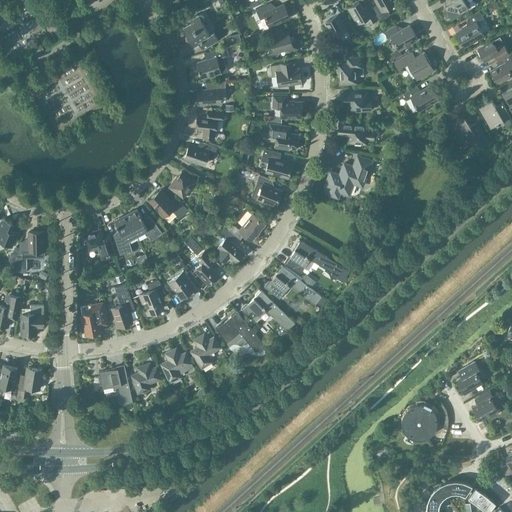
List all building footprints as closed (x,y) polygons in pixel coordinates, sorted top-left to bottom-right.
[(372,7),(379,20),(390,14),(387,9),(396,3),(394,0),(375,0),(378,4),(372,7)] [(444,5),(451,18),(468,8),(464,0),(450,0),(451,1),(444,5)] [(348,8),(357,24),(368,18),(371,23),(376,20),(368,5),(363,8),(359,1),(348,8)] [(271,2),(256,9),(261,20),(266,17),(270,27),(290,17),(284,3),(273,9),(271,2)] [(471,24),(457,33),(465,46),(472,42),(477,39),(484,35),(476,22),(484,18),(480,11),(467,18),(471,24)] [(183,27),(194,46),(200,42),(203,48),(218,39),(214,32),(210,35),(203,22),(204,20),(205,18),(204,16),(203,15),(201,14),(198,14),(190,19),(192,22),(183,27)] [(241,14),(235,16),(237,22),(244,19),(241,14)] [(324,22),(333,37),(347,29),(349,34),(355,30),(347,17),(342,20),(338,14),(324,22)] [(396,25),(384,32),(388,38),(391,36),(399,50),(418,39),(409,25),(399,31),(396,25)] [(272,44),(268,53),(276,57),(281,49),(288,47),(289,51),(299,49),(296,38),(291,40),(289,32),(284,33),(283,29),(269,33),(270,37),(272,44)] [(241,40),(239,33),(226,37),(228,44),(241,40)] [(496,61),(509,54),(510,54),(503,41),(496,45),(493,41),(478,49),(485,61),(493,56),(496,61)] [(211,76),(221,73),(228,71),(224,57),(230,55),(227,46),(208,52),(210,58),(197,62),(202,78),(210,75),(211,76)] [(408,54),(395,62),(399,68),(408,62),(417,79),(433,70),(423,52),(411,59),(408,54)] [(496,61),(499,67),(491,71),(497,83),(511,74),(511,73),(509,68),(511,65),(511,59),(509,54),(496,61)] [(339,65),(340,84),(357,83),(356,68),(362,67),(362,57),(348,58),(348,64),(339,65)] [(293,69),(292,62),(271,65),(273,76),(277,76),(279,86),(302,82),(299,68),(293,69)] [(511,86),(502,93),(510,107),(511,106),(511,77),(509,80),(511,84),(511,86)] [(199,90),(200,104),(221,102),(220,93),(226,92),(225,81),(212,82),(213,89),(199,90)] [(417,85),(403,93),(407,100),(411,97),(419,110),(438,99),(431,86),(421,91),(417,85)] [(344,92),(344,99),(349,99),(349,110),(371,110),(371,98),(368,98),(367,91),(360,92),(360,89),(349,90),(349,92),(344,92)] [(305,101),(287,101),(287,94),(273,94),(273,107),(281,107),(281,117),(302,117),(302,110),(305,110),(305,101)] [(502,103),(496,106),(492,99),(477,107),(490,129),(497,125),(499,124),(499,123),(503,121),(506,126),(511,122),(511,120),(505,108),(502,103)] [(197,117),(196,128),(204,129),(203,137),(214,138),(215,131),(217,131),(218,119),(223,120),(224,112),(208,111),(207,118),(197,117)] [(459,142),(463,140),(471,135),(479,148),(489,143),(477,122),(470,126),(464,115),(452,122),(456,129),(453,130),(459,142)] [(339,122),(338,134),(348,135),(348,142),(367,143),(367,138),(373,139),(374,131),(368,130),(368,125),(339,122)] [(269,131),(268,135),(276,136),(275,146),(297,149),(299,134),(291,133),(292,126),(285,125),(270,123),(269,131)] [(402,125),(395,124),(399,134),(406,131),(402,125)] [(185,157),(205,164),(207,157),(213,159),(217,147),(204,142),(202,148),(190,144),(185,157)] [(264,148),(261,160),(268,162),(266,170),(273,172),(273,174),(280,175),(280,174),(289,176),(292,163),(279,159),(281,153),(264,148)] [(353,183),(362,186),(372,161),(357,155),(353,167),(344,163),(340,175),(330,171),(325,186),(330,187),(327,193),(338,197),(340,191),(349,194),(353,183)] [(182,171),(170,187),(183,197),(195,181),(182,171)] [(263,183),(257,199),(268,203),(268,202),(276,206),(282,190),(270,185),(273,179),(260,174),(257,181),(263,183)] [(149,200),(164,216),(171,209),(179,218),(189,210),(176,197),(171,201),(160,190),(149,200)] [(126,215),(137,235),(144,232),(146,232),(152,240),(163,233),(150,216),(143,220),(141,215),(140,213),(137,209),(126,215)] [(228,229),(240,239),(245,234),(252,240),(266,223),(253,213),(240,229),(233,223),(228,229)] [(137,235),(126,215),(115,220),(118,225),(117,225),(118,227),(119,227),(121,231),(114,235),(120,254),(132,250),(129,241),(130,238),(137,235)] [(2,221),(0,224),(0,239),(6,242),(6,243),(7,245),(12,248),(18,233),(12,230),(14,226),(12,222),(5,219),(2,221)] [(217,254),(226,261),(230,256),(236,261),(243,251),(231,241),(235,235),(224,226),(219,232),(226,238),(219,247),(221,249),(217,254)] [(113,248),(110,239),(109,234),(103,236),(101,229),(82,235),(87,251),(102,247),(106,258),(115,255),(113,248)] [(15,263),(13,271),(27,271),(26,258),(30,258),(45,257),(45,251),(44,231),(29,232),(29,238),(29,242),(21,242),(20,247),(18,252),(17,256),(15,263)] [(190,236),(185,240),(197,254),(202,249),(190,236)] [(344,267),(337,263),(302,241),(297,248),(296,248),(291,255),(292,259),(288,265),(301,273),(310,259),(331,272),(332,277),(336,279),(344,267)] [(195,269),(209,285),(219,275),(210,265),(215,261),(205,250),(197,258),(202,263),(195,269)] [(268,289),(280,298),(290,285),(315,305),(317,302),(320,299),(322,296),(311,288),(301,280),(284,266),(279,273),(277,273),(272,280),(272,283),(268,289)] [(168,281),(180,299),(184,297),(187,296),(195,294),(194,290),(197,288),(184,270),(168,281)] [(306,274),(301,280),(311,288),(316,281),(306,274)] [(141,294),(149,314),(164,307),(162,301),(168,298),(159,280),(147,284),(150,290),(141,294)] [(121,305),(113,308),(116,319),(115,319),(117,327),(132,322),(128,310),(135,308),(131,295),(126,282),(115,286),(119,299),(121,305)] [(244,311),(255,322),(266,310),(287,331),(292,326),(295,323),(262,290),(261,290),(259,290),(255,295),(255,296),(249,303),(249,306),(244,311)] [(0,324),(8,327),(11,314),(18,315),(21,297),(7,294),(4,305),(0,304),(0,324)] [(320,299),(317,302),(322,306),(326,300),(322,296),(320,299)] [(107,322),(103,302),(92,304),(93,312),(82,314),(86,335),(102,332),(100,324),(107,322)] [(22,313),(22,335),(37,335),(37,327),(44,327),(44,314),(44,305),(31,304),(31,313),(22,313)] [(218,331),(227,342),(240,332),(256,352),(265,345),(238,312),(232,318),(231,317),(224,323),(223,326),(218,331)] [(292,326),(287,331),(291,334),(296,329),(295,329),(292,326)] [(191,351),(202,368),(212,361),(208,355),(220,347),(214,336),(209,340),(204,333),(194,339),(198,346),(191,351)] [(161,363),(170,381),(181,376),(179,373),(193,366),(186,352),(180,355),(176,347),(166,353),(169,360),(161,363)] [(462,376),(457,379),(465,393),(475,387),(475,386),(482,382),(478,374),(481,372),(475,361),(459,370),(462,376)] [(131,375),(137,390),(140,393),(148,390),(150,387),(149,383),(162,379),(157,366),(152,368),(150,362),(137,367),(139,372),(131,375)] [(0,377),(0,391),(4,392),(5,386),(13,388),(18,368),(4,365),(1,378),(0,377)] [(17,399),(24,401),(26,387),(39,389),(42,369),(28,367),(27,375),(21,374),(19,389),(17,399)] [(99,372),(103,389),(118,385),(122,404),(127,403),(131,402),(133,401),(126,368),(118,370),(115,368),(99,372)] [(90,376),(92,385),(100,383),(98,374),(90,376)] [(475,399),(478,404),(473,407),(480,420),(489,415),(490,416),(498,413),(497,410),(498,410),(490,397),(492,396),(489,391),(475,399)] [(424,401),(423,403),(422,403),(420,403),(418,403),(416,403),(415,404),(413,404),(411,405),(410,406),(408,407),(407,408),(406,409),(405,411),(404,412),(403,414),(402,416),(402,417),(402,419),(402,421),(402,423),(402,424),(402,426),(403,428),(404,429),(404,431),(405,432),(407,433),(408,435),(409,436),(411,437),(412,437),(414,438),(416,439),(417,439),(419,439),(421,439),(423,439),(424,438),(426,438),(428,437),(429,436),(431,435),(432,434),(433,433),(434,431),(435,430),(436,428),(436,426),(437,425),(437,423),(437,421),(437,420),(437,418),(437,416),(436,414),(435,413),(434,411),(433,410),(432,409),(431,407),(432,405),(424,401)] [(511,451),(511,452),(511,454),(511,455),(506,457),(508,464),(500,467),(503,474),(506,475),(511,473),(511,451)] [(386,455),(378,457),(381,463),(388,460),(386,455)] [(448,482),(441,484),(448,496),(452,494),(456,493),(460,494),(465,496),(472,485),(463,482),(456,481),(448,482)] [(445,498),(448,496),(441,484),(435,489),(431,495),(428,502),(427,511),(440,510),(440,505),(442,501),(445,498)] [(485,495),(475,487),(468,498),(478,505),(486,511),(487,511),(495,503),(485,495)]
